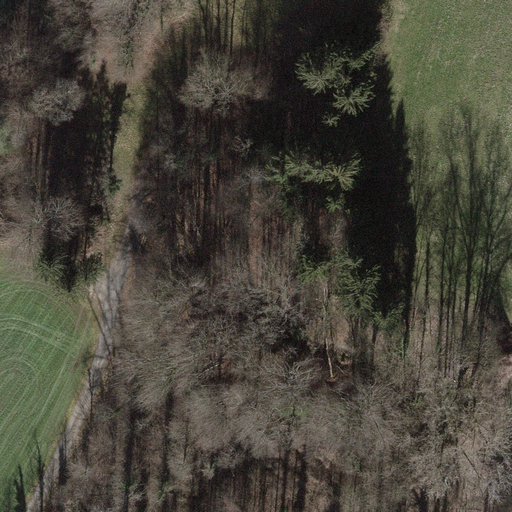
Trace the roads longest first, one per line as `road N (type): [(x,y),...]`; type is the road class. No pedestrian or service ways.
road 1 (track): [(33,511),(89,398),(140,196),(218,0)]
road 2 (track): [(345,511),(511,444)]
